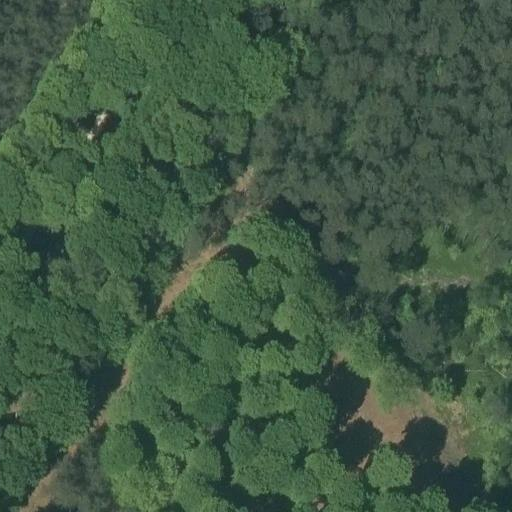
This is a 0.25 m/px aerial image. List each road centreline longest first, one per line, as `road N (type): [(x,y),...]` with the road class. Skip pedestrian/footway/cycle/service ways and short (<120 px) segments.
road 1 (track): [(124,80),(186,119),(312,236),(509,511)]
road 2 (track): [(0,346),(212,0)]
